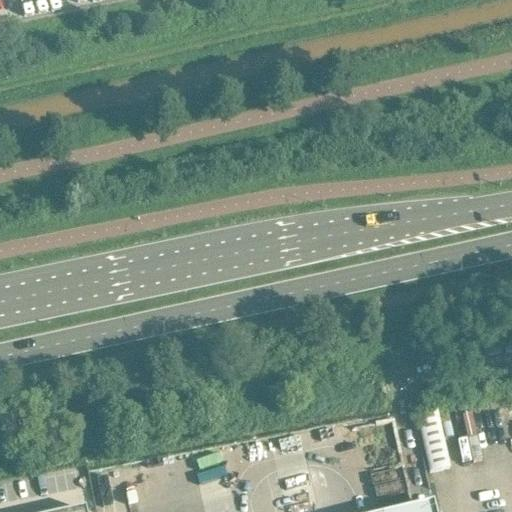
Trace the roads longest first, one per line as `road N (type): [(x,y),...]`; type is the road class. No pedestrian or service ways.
road 1 (primary): [(0,361),(511,250)]
road 2 (primary): [(511,204),(23,297)]
